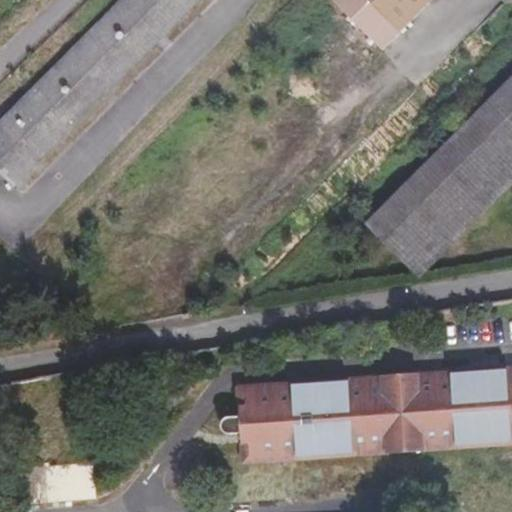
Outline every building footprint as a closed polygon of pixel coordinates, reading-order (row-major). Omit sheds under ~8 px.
[(114,0),(0,109),(0,163),(11,174),(191,0),(114,0)] [(335,0),(383,47),(401,28),(429,0),(335,0)] [(511,79),(371,220),(407,259),(511,151),(511,79)] [(511,151),(407,259),(426,273),(511,186),(511,151)] [(151,374),(150,361),(123,366),(126,381),(133,387),(147,383),(151,374)] [(511,367),(233,392),(240,465),(511,442),(511,367)] [(33,504),(99,499),(95,463),(30,468),(33,504)]
